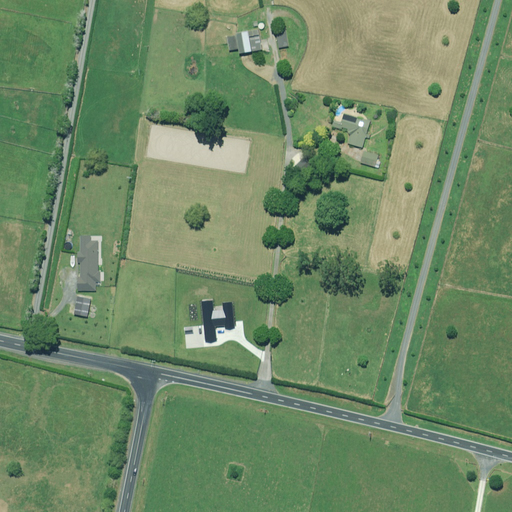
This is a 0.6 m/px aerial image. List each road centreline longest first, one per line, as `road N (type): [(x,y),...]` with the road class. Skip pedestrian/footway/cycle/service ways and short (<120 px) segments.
road 1 (unclassified): [(152,372),(511,457)]
road 2 (tertiary): [(0,340),(152,372)]
road 3 (tertiary): [(152,372),(124,511)]
